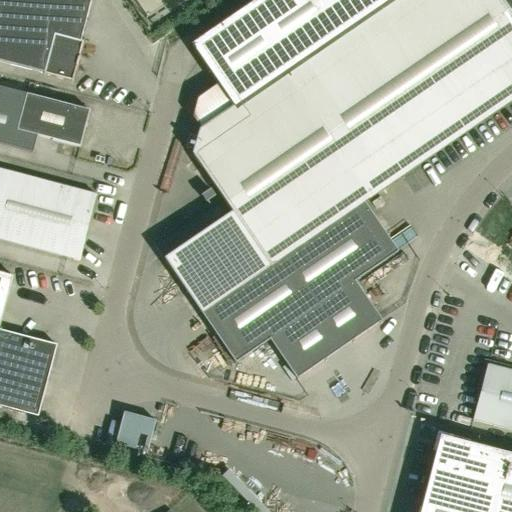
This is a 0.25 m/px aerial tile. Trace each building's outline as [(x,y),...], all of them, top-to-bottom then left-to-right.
[(83,42),(82,42),(81,42),(80,42),(91,0),(0,0),(0,62),(44,74),(43,75),(71,82),(72,83),(83,42)] [(511,0),(252,0),(188,44),(233,108),(201,130),(193,155),(232,213),(164,259),(235,363),(269,340),(296,380),(381,322),(354,282),(397,253),(363,203),(511,101),(511,0)] [(0,144),(8,147),(12,130),(80,148),(89,111),(67,105),(0,87),(0,144)] [(96,195),(23,176),(0,169),(0,240),(79,261),(96,195)] [(0,273),(0,407),(37,418),(56,347),(0,331),(0,324),(13,277),(0,273)] [(511,371),(487,365),(472,421),(511,431),(511,371)] [(154,416),(123,409),(116,440),(147,447),(154,416)] [(453,441),(454,437),(437,432),(431,453),(435,454),(429,479),(419,511),(511,511),(511,456),(477,447),(453,441)]
